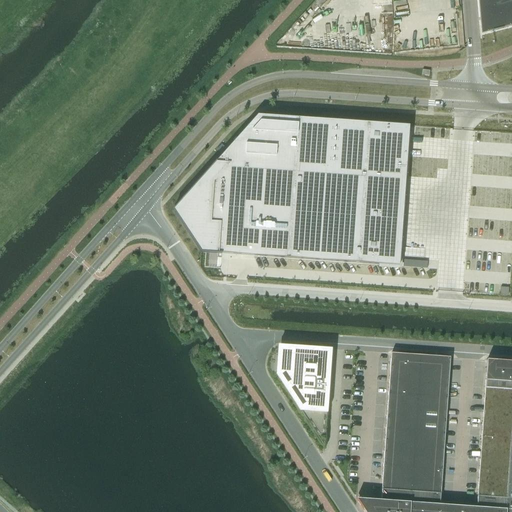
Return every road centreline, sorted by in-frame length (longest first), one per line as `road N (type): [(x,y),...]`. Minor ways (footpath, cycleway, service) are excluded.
road 1 (unclassified): [(511,88),(269,77),(212,110),(139,192)]
road 2 (unclassified): [(148,205),(219,124),(273,95),(511,107)]
road 3 (unclassified): [(511,307),(240,289),(209,295)]
road 4 (unclassified): [(244,350),(274,335),(511,355)]
road 5 (unclassified): [(0,371),(148,205)]
road 6 (unclassified): [(139,192),(0,348)]
road 7 (unclassified): [(244,350),(348,511)]
road 8 (unknown): [(316,461),(329,441),(334,340)]
